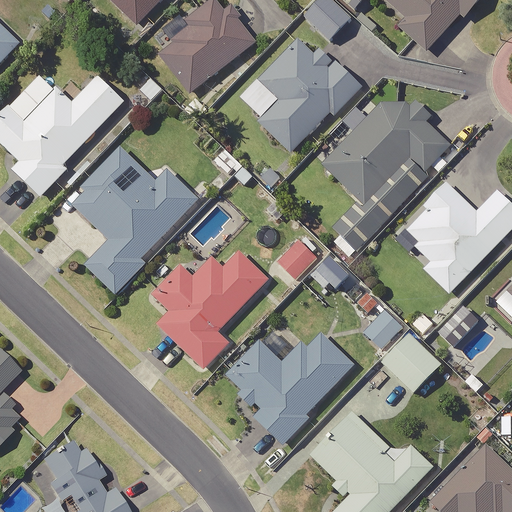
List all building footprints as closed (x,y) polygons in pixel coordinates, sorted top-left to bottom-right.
[(110,0),(138,28),(165,0),(110,0)] [(228,0),(220,0),(189,25),(184,19),(164,34),(173,45),(160,55),(192,95),(261,42),(228,0)] [(367,0),(342,0),(355,13),(367,0)] [(383,0),(408,23),(402,30),(428,55),(455,26),(459,30),(487,0),(383,0)] [(0,68),(20,46),(0,27),(0,68)] [(308,34),(241,102),(263,124),(261,126),(294,159),(364,90),(308,34)] [(129,106),(100,79),(75,106),(59,91),(54,96),(38,81),(0,122),(0,143),(22,164),(14,173),(42,199),(129,106)] [(164,93),(152,82),(142,93),(154,105),(164,93)] [(427,124),(433,118),(413,99),(408,105),(398,95),(325,167),(367,208),(411,163),(424,175),(451,148),(427,124)] [(210,113),(196,101),(185,113),(198,125),(210,113)] [(160,186),(122,152),(73,207),(113,242),(88,270),(119,298),(202,204),(169,175),(160,186)] [(243,167),(227,152),(216,164),(232,179),(243,167)] [(429,213),(399,244),(414,258),(420,252),(432,265),(422,275),(448,301),(511,236),(511,205),(500,194),(479,215),(450,187),(426,210),(429,213)] [(318,260),(301,242),(279,263),(296,281),(318,260)] [(271,281),(242,254),(224,273),(214,264),(197,282),(184,269),(156,298),(174,316),(161,329),(206,372),(231,346),(220,336),(271,281)] [(380,306),(367,292),(356,301),(369,316),(380,306)] [(403,331),(384,313),(364,333),(383,351),(403,331)] [(425,313),(413,325),(426,338),(438,326),(425,313)] [(445,370),(408,334),(381,362),(418,398),(445,370)] [(245,393),(240,398),(254,409),(259,404),(266,410),(257,421),(286,447),(355,368),(318,335),(289,369),(260,344),(229,379),(245,393)] [(0,395),(20,376),(0,355),(0,447),(23,424),(0,400),(0,395)] [(472,375),(464,385),(482,399),(489,390),(472,375)] [(395,454),(355,416),(314,460),(339,483),(334,488),(349,502),(339,511),(395,511),(436,470),(407,442),(395,454)] [(511,417),(501,418),(502,440),(511,439),(511,417)] [(60,500),(43,511),(135,511),(83,441),(46,468),(57,482),(50,487),(60,500)] [(511,511),(511,472),(488,448),(433,505),(440,511),(511,511)]
